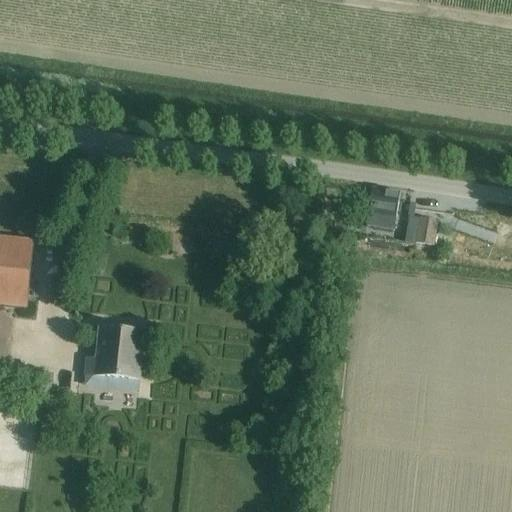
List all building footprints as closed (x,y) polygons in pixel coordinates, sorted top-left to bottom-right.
[(396,217),(400,195),(372,191),(366,227),(394,232),(396,217)] [(436,246),(438,237),(440,222),(420,219),(416,243),(436,246)] [(334,231),(345,231),(345,222),(335,222),(334,231)] [(0,307),(27,310),(33,252),(33,243),(0,239),(0,307)] [(140,382),(145,333),(100,329),(95,378),(140,382)] [(36,372),(33,400),(50,401),(52,374),(36,372)] [(293,467),(302,481),(308,477),(299,462),(293,467)]
